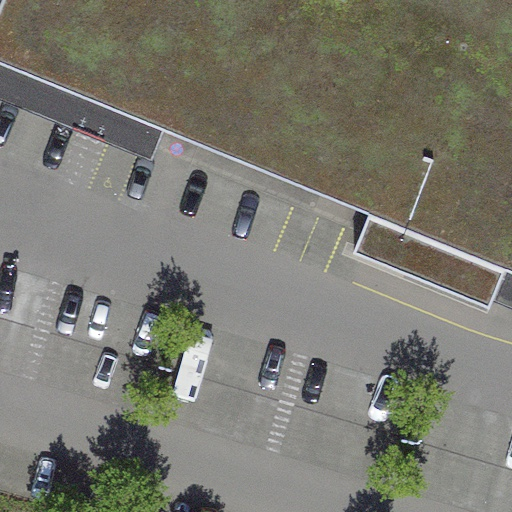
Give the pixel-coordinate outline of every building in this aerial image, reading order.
[(511,0),(9,0),(0,24),(0,66),(166,135),(374,219),(510,273),(511,273),(511,0)] [(0,0),(0,24),(9,0),(0,0)] [(0,66),(0,101),(153,164),(166,135),(0,66)] [(494,311),(497,305),(510,273),(374,219),(358,258),(494,311)] [(511,273),(510,273),(497,305),(511,311),(511,273)]
